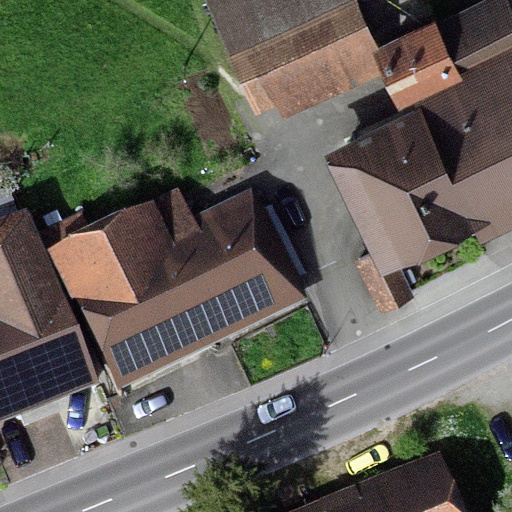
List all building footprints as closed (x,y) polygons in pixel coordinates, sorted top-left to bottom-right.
[(364,43),(344,0),(211,0),(254,93),(364,43)] [(511,184),(511,16),(504,0),(500,0),(387,53),(405,89),(413,85),(433,127),(358,164),(393,242),(511,184)] [(164,257),(150,226),(54,272),(75,314),(79,313),(109,374),(295,284),(260,210),(164,257)] [(0,410),(90,374),(35,239),(0,253),(0,410)] [(358,258),(382,305),(411,290),(389,248),(384,245),(358,258)] [(457,511),(444,478),(360,511),(457,511)]
